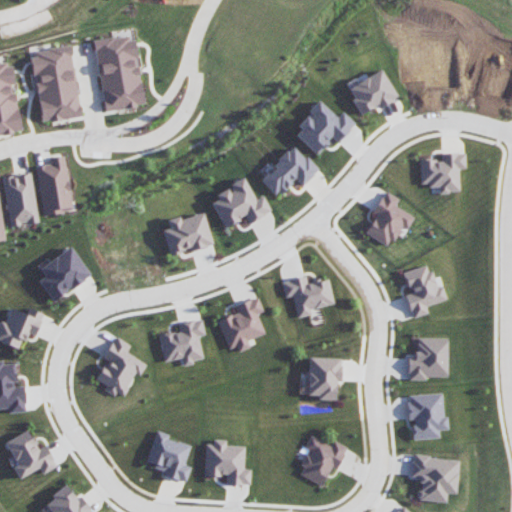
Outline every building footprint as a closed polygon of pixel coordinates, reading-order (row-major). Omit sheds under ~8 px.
[(143,105),(138,66),(139,66),(134,34),(93,40),(104,111),(143,105)] [(80,116),(70,46),(30,52),(40,122),(80,116)] [(376,106),(376,107),(396,98),(382,69),(346,87),(360,114),(376,106)] [(293,133),(316,154),(332,138),(337,142),(355,123),(342,111),(337,117),(318,99),(306,112),(309,115),(293,133)] [(318,170),(295,145),(259,178),(275,196),(295,178),(301,185),(318,170)] [(420,185),(439,184),(439,193),(460,192),(459,168),(466,167),(465,152),(440,153),(441,158),(419,159),(420,185)] [(35,165),(41,215),(71,211),(64,156),(48,158),(49,164),(35,165)] [(38,221),(30,172),(1,177),(9,226),(38,221)] [(255,199),(244,179),(208,198),(224,227),(244,216),(248,223),(271,210),(262,195),(255,199)] [(414,216),(395,205),(399,198),(385,190),(373,212),(376,213),(365,233),(389,246),(401,225),(407,229),(414,216)] [(212,245),(203,212),(179,219),(178,216),(166,219),(168,228),(162,229),(169,254),(189,249),(189,251),(212,245)] [(49,299),(89,277),(72,247),(38,266),(43,276),(38,279),(49,299)] [(413,318),(428,313),(426,305),(447,299),(443,285),(436,287),(429,263),(403,271),(410,292),(406,294),(413,318)] [(334,303),(329,278),(306,282),(305,276),(281,281),(285,297),(292,296),(297,317),(311,314),(310,308),(334,303)] [(265,333),(257,313),(263,311),(257,296),(234,305),(237,311),(217,319),(228,349),(236,346),(238,351),(250,347),(247,340),(265,333)] [(35,334),(42,313),(27,307),(25,313),(9,307),(4,322),(0,320),(0,341),(18,348),(24,331),(35,334)] [(163,361),(180,358),(181,364),(202,360),(198,336),(204,334),(201,318),(177,323),(178,331),(157,335),(163,361)] [(145,363),(126,352),(130,344),(114,336),(102,357),(105,359),(94,378),(105,384),(103,388),(120,397),(134,373),(139,375),(145,363)] [(448,337),(416,337),(416,357),(408,357),(407,378),(447,378),(448,337)] [(308,394),(316,395),(316,399),(335,399),(335,380),(340,380),(341,357),(308,357),(308,394)] [(25,411),(23,385),(17,386),(15,362),(3,363),(2,360),(0,360),(0,407),(7,407),(8,412),(25,411)] [(439,438),(439,429),(448,429),(447,416),(443,416),(442,393),(407,394),(408,419),(412,418),(413,439),(439,438)] [(4,441),(16,464),(12,466),(18,478),(38,468),(41,473),(55,466),(44,445),(37,449),(27,429),(4,441)] [(144,463),(163,468),(161,475),(184,482),(189,466),(183,464),(190,442),(153,432),(144,463)] [(329,445),(309,435),(302,447),(308,450),(296,473),(320,485),(330,466),(335,469),(346,447),(332,439),(329,445)] [(203,443),(202,475),(225,475),(224,483),(249,484),(249,468),(243,468),(244,446),(224,445),(224,439),(211,439),(211,443),(203,443)] [(455,493),(459,459),(412,454),(410,476),(419,476),(417,499),(445,502),(446,493),(455,493)] [(43,502),(50,511),(91,511),(79,495),(75,498),(65,485),(43,502)]
